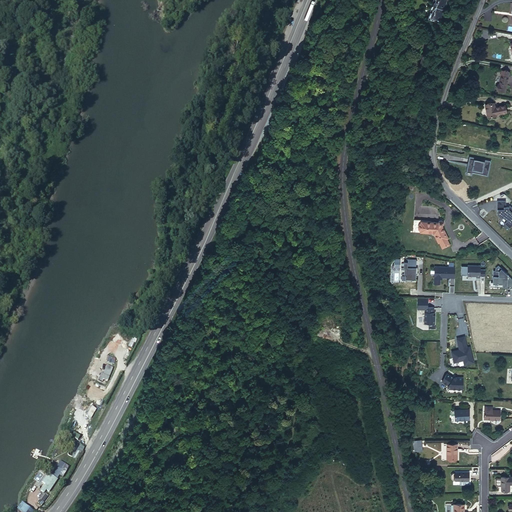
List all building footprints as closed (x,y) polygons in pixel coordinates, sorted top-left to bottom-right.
[(423,0),(415,0),(413,8),(413,9),(413,10),(412,11),(412,16),(418,18),(421,8),(423,0)] [(423,0),(421,8),(427,10),(430,0),(423,0)] [(431,10),(428,18),(435,20),(435,19),(441,21),(444,11),(447,12),(449,7),(446,6),(447,0),(433,0),(430,10),(431,10)] [(429,59),(429,58),(428,58),(429,57),(430,56),(430,57),(430,56),(431,56),(433,48),(432,47),(433,47),(432,47),(433,46),(434,45),(435,44),(429,42),(425,55),(423,55),(420,65),(427,67),(430,60),(429,60),(430,60),(429,60),(428,59),(429,59)] [(509,72),(502,70),(501,73),(502,73),(500,84),(498,84),(497,90),(505,91),(506,85),(507,85),(509,76),(508,76),(509,72)] [(496,114),(506,112),(505,105),(495,107),(494,103),(485,105),(488,117),(496,115),(496,114)] [(490,161),(469,157),(466,174),(471,175),(472,172),(487,175),(490,161)] [(506,207),(506,200),(497,200),(497,209),(500,209),(500,212),(499,212),(497,214),(501,219),(503,217),(507,221),(505,223),(509,228),(511,225),(511,207),(510,205),(509,207),(506,207)] [(448,239),(442,225),(443,225),(443,222),(441,220),(439,221),(439,223),(421,221),(421,220),(414,220),(413,232),(431,233),(434,235),(438,243),(439,243),(442,249),(450,245),(447,239),(448,239)] [(416,267),(416,259),(407,259),(407,261),(404,261),(404,266),(401,266),(401,273),(404,273),(405,274),(405,280),(412,281),(412,279),(416,279),(416,274),(417,274),(418,267),(416,267)] [(451,271),(455,271),(455,269),(453,269),(453,262),(449,262),(449,267),(435,266),(434,269),(431,269),(430,274),(434,274),(434,279),(440,279),(440,277),(450,278),(451,271)] [(480,266),(468,265),(468,266),(467,275),(467,276),(476,276),(476,277),(480,277),(480,276),(480,270),(480,266)] [(507,274),(501,268),(498,276),(493,276),(493,282),(493,284),(499,284),(499,287),(507,287),(507,274)] [(424,323),(435,323),(435,312),(434,312),(434,307),(425,307),(424,323)] [(473,362),(469,347),(467,347),(464,336),(456,338),(459,350),(451,352),(454,362),(463,360),(464,365),(473,362)] [(100,373),(97,380),(101,382),(102,379),(106,381),(111,368),(105,366),(102,374),(100,373)] [(450,387),(453,389),(466,389),(466,378),(456,378),(449,374),(444,382),(451,386),(450,387)] [(88,418),(93,408),(88,406),(84,416),(88,418)] [(499,419),(500,410),(490,410),(490,408),(485,408),(484,419),(499,419)] [(469,409),(454,410),(455,420),(469,419),(469,409)] [(422,450),(421,440),(412,440),(414,445),(416,445),(417,450),(422,450)] [(457,459),(457,445),(454,445),(454,444),(447,444),(446,459),(457,459)] [(47,472),(44,477),(47,480),(50,477),(53,479),(60,469),(57,467),(51,475),(47,472)] [(471,476),(471,472),(456,472),(456,473),(453,473),(451,475),(451,478),(453,480),(456,480),(469,480),(469,476),(471,476)] [(511,476),(501,477),(501,490),(509,490),(509,484),(511,484),(511,476)] [(43,493),(36,501),(39,504),(41,501),(40,501),(45,495),(43,493)]
